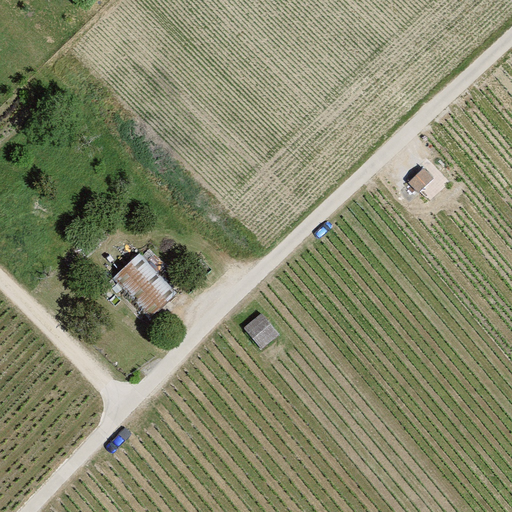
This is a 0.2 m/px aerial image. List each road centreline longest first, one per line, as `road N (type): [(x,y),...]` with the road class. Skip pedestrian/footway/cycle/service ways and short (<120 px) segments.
road 1 (track): [(511,40),(127,411)]
road 2 (track): [(0,280),(127,411)]
road 3 (track): [(127,411),(27,511)]
